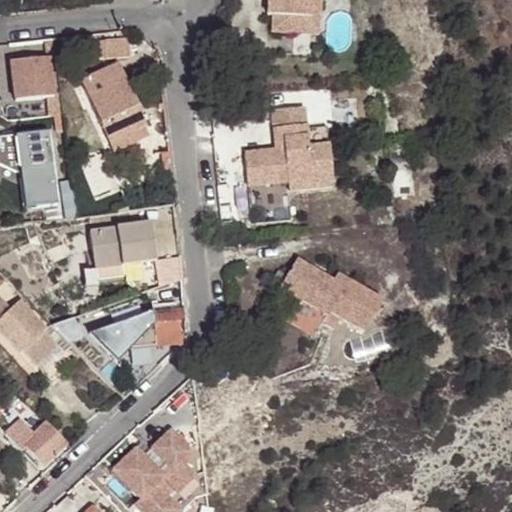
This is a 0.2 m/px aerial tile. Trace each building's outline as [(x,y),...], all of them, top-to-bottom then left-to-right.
[(276,0),(275,19),(273,35),(295,37),(297,21),(310,22),(312,2),(321,3),(321,0),(276,0)] [(318,39),(321,3),(312,2),(310,22),(297,21),(295,37),(318,39)] [(106,42),(107,57),(130,55),(127,40),(106,42)] [(86,59),(107,57),(106,42),(84,44),(86,59)] [(54,98),(62,98),(56,56),(52,58),(53,78),(54,98)] [(12,62),(14,83),(53,78),(52,58),(12,62)] [(132,134),(146,127),(117,66),(82,82),(115,157),(139,146),(132,134)] [(16,103),(54,98),(53,78),(14,83),(16,103)] [(306,111),(273,113),(274,132),(283,131),(285,151),(276,152),(243,154),(246,189),(288,185),(312,183),(311,174),(331,173),(328,129),(308,131),(306,111)] [(283,131),(274,132),(276,152),(285,151),(283,131)] [(0,161),(28,170),(31,208),(57,206),(49,133),(0,137),(0,161)] [(170,151),(164,152),(166,170),(173,169),(170,151)] [(312,183),(288,185),(289,193),(332,189),(331,173),(311,174),(312,183)] [(109,237),(108,229),(96,230),(99,248),(101,267),(95,268),(96,279),(129,274),(129,263),(161,260),(155,223),(151,224),(152,229),(153,238),(144,240),(144,246),(112,252),(109,237)] [(131,226),(108,229),(109,237),(112,252),(144,246),(144,240),(153,238),(152,229),(151,224),(139,225),(131,226)] [(129,263),(129,274),(162,269),(161,260),(129,263)] [(343,288),(332,282),(296,260),(279,289),(326,317),(328,314),(363,334),(382,302),(347,282),(343,288)] [(336,275),(332,282),(343,288),(347,282),(336,275)] [(22,295),(8,281),(0,288),(0,316),(8,308),(22,295)] [(8,308),(0,316),(0,333),(20,354),(22,353),(36,368),(58,348),(44,332),(47,330),(22,304),(20,307),(18,306),(13,311),(8,308)] [(152,306),(152,312),(153,325),(177,320),(175,304),(152,306)] [(117,361),(138,340),(153,325),(152,312),(91,335),(117,361)] [(153,325),(138,340),(181,343),(177,320),(153,325)] [(67,446),(47,424),(35,436),(37,440),(28,449),(43,468),(67,446)] [(137,452),(113,474),(140,503),(134,508),(138,511),(185,511),(196,502),(191,472),(185,466),(189,462),(187,451),(172,434),(144,460),(137,452)]
